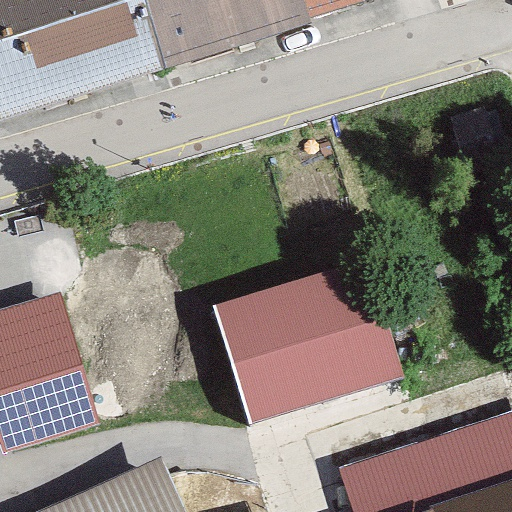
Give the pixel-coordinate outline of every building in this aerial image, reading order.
[(0,0),(0,124),(335,21),(327,0),(0,0)] [(327,0),(335,21),(394,0),(327,0)] [(485,110),(450,122),(468,177),(503,166),(485,110)] [(370,257),(213,305),(250,425),(407,378),(370,257)] [(0,450),(2,455),(103,425),(61,294),(0,310),(0,450)] [(511,418),(345,471),(357,511),(430,511),(428,504),(511,477),(511,418)] [(180,511),(163,472),(68,511),(180,511)] [(511,511),(511,477),(428,504),(430,511),(511,511)]
